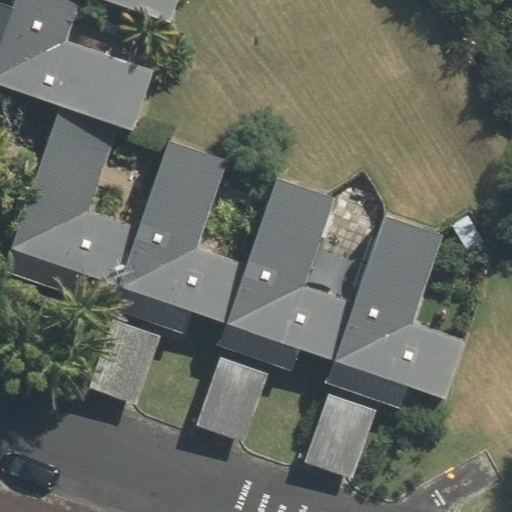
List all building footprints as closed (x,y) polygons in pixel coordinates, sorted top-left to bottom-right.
[(13,0),(0,37),(0,83),(57,103),(118,125),(132,130),(153,70),(65,39),(78,0),(13,0)] [(106,0),(169,22),(176,0),(106,0)] [(57,103),(0,266),(0,271),(69,294),(78,270),(117,284),(136,227),(88,210),(118,125),(57,103)] [(107,312),(111,313),(162,329),(178,335),(186,311),(226,325),(246,268),(190,249),(222,158),(167,139),(136,227),(117,284),(107,312)] [(218,348),(221,350),(273,365),(289,371),(297,347),(335,361),(355,304),(301,285),(333,195),(278,176),(246,268),(226,325),(218,348)] [(327,384),(330,386),(381,401),(398,407),(406,383),(447,398),(467,341),(410,321),(442,231),(387,212),(355,304),(335,361),(327,384)] [(135,405),(162,329),(111,313),(85,387),(135,405)] [(246,441),(273,365),(221,350),(195,424),(246,441)] [(355,477),(381,401),(330,386),(304,460),(355,477)]
